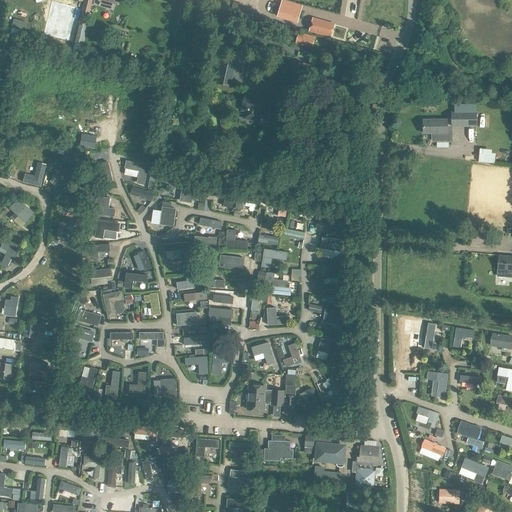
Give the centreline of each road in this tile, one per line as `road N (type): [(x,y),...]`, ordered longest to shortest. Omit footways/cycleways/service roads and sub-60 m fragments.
road 1 (unclassified): [(391,423),(377,348),(386,90),(414,0)]
road 2 (residential): [(222,395),(241,340),(303,332),(308,234)]
road 3 (track): [(0,406),(172,416)]
road 4 (residential): [(391,423),(363,430),(225,423)]
road 5 (residential): [(167,325),(107,327),(102,347),(131,364),(170,356)]
road 6 (residential): [(172,511),(152,487),(105,495),(51,471)]
road 7 (residential): [(150,242),(194,212),(257,227)]
